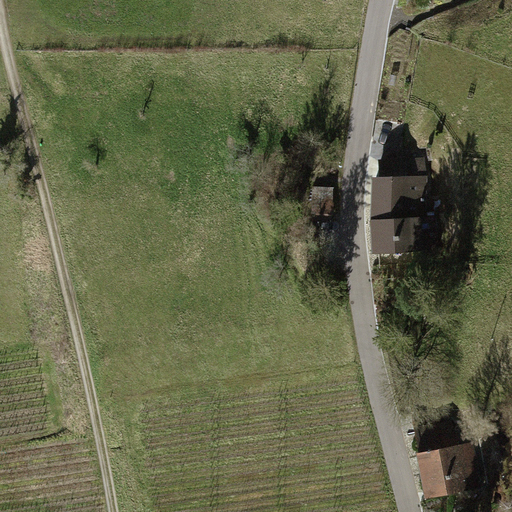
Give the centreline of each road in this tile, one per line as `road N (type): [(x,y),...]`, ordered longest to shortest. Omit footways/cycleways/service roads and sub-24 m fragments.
road 1 (residential): [(385,0),(354,173),(354,234),(404,511)]
road 2 (track): [(117,511),(0,11)]
